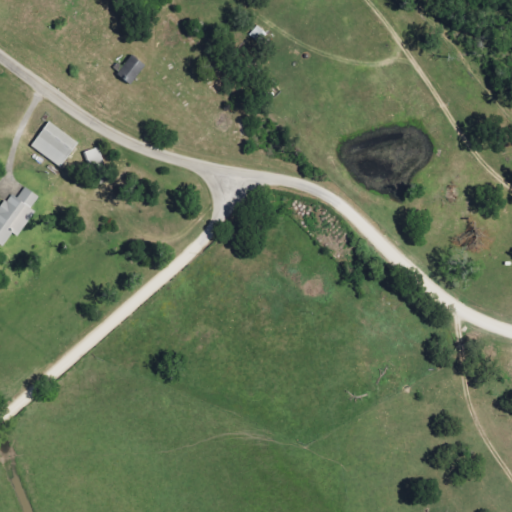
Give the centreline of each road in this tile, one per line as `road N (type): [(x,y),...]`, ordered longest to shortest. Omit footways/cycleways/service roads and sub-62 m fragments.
road 1 (residential): [(511,328),(453,302),(317,183),(207,170),(138,146),(0,49)]
road 2 (residential): [(253,176),(217,233),(0,420)]
